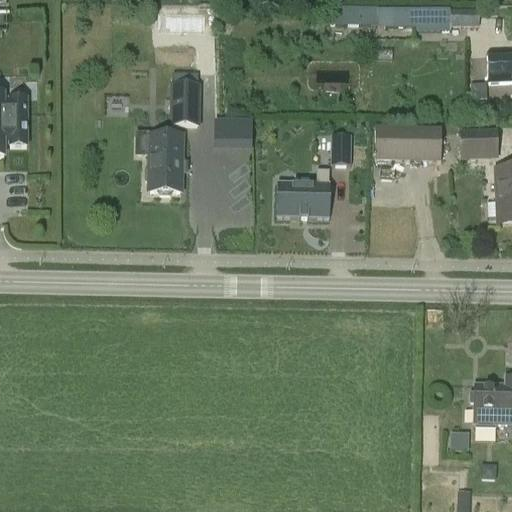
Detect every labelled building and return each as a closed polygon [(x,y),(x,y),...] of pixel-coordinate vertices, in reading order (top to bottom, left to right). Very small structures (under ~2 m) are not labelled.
[(324,11),(324,28),(416,29),(416,34),(449,34),(449,11),(388,11),(324,11)] [(451,16),(451,30),(479,31),(479,16),(451,16)] [(511,58),(486,59),(487,87),(511,86),(511,99),(511,58)] [(100,81),(112,104),(132,94),(121,70),(100,81)] [(471,87),(471,101),(485,101),(486,87),(471,87)] [(172,89),(171,128),(197,129),(198,90),(172,89)] [(0,161),(3,161),(3,148),(9,148),(9,151),(26,151),(25,102),(2,103),(2,99),(0,98),(0,161)] [(373,163),(374,128),(356,128),(355,163),(373,163)] [(374,132),(374,164),(440,165),(440,133),(374,132)] [(494,134),(460,136),(461,162),(495,160),(494,134)] [(137,139),(136,158),(148,158),(148,173),(145,175),(145,185),(148,187),(148,196),(157,197),(158,201),(168,201),(171,197),(180,197),(181,140),(137,139)] [(330,139),(330,170),(350,170),(351,140),(330,139)] [(496,206),(487,206),(487,222),(497,221),(497,222),(511,221),(511,171),(495,172),(496,206)] [(276,186),(276,222),(298,222),(298,223),(307,224),(307,223),(328,223),(329,187),(328,187),(328,174),(316,174),(315,186),(276,186)] [(511,429),(511,383),(504,383),(503,390),(473,390),(473,396),(469,396),(469,408),(473,408),(472,429),(511,429)]
